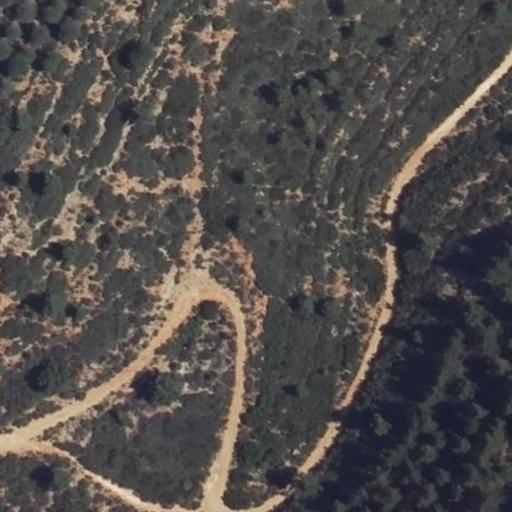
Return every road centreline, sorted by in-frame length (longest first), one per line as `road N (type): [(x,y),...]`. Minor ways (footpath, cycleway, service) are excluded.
road 1 (track): [(261,511),(325,439),(383,320),(394,194),(409,167),(511,57)]
road 2 (track): [(0,441),(90,400),(144,355),(195,294),(218,292),(235,308),(241,342),(215,491),(221,511)]
